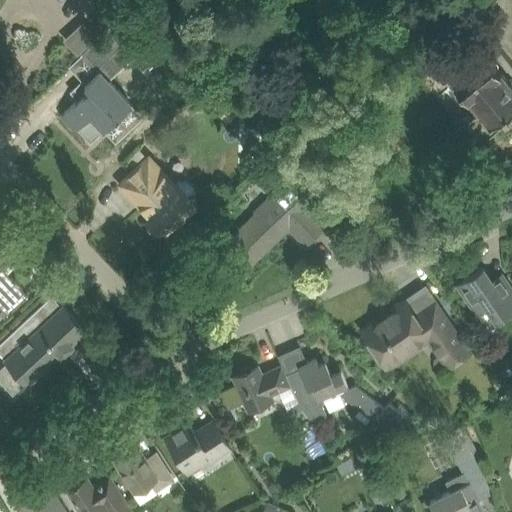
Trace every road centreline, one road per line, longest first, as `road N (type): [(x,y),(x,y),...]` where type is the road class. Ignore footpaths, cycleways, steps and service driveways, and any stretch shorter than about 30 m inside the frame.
road 1 (residential): [(179,354),(511,205)]
road 2 (unclassified): [(179,354),(0,162)]
road 3 (residential): [(0,464),(179,354)]
